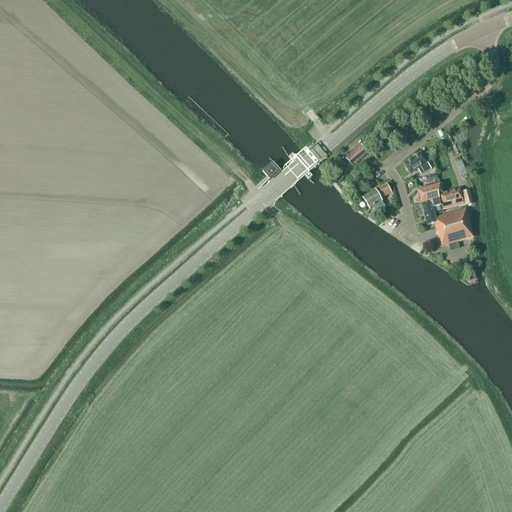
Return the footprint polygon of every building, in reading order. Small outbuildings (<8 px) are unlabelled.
[(360,145),(345,158),(352,167),(368,154),(360,145)] [(288,157),(308,180),(312,176),(292,153),(288,157)] [(417,170),(420,173),(430,167),(421,153),(403,164),(410,175),(417,170)] [(371,172),(378,178),(384,171),(377,165),(371,172)] [(277,172),(272,166),(265,173),(271,178),(277,172)] [(425,177),(427,183),(437,180),(436,174),(425,177)] [(371,175),(367,175),(364,177),(364,179),(364,180),(366,183),(371,183),(373,181),(373,179),(373,177),(371,175)] [(384,207),(381,202),(382,201),(381,199),(391,192),(385,184),(375,191),(375,190),(362,198),(370,210),(373,208),(376,213),(384,207)] [(421,205),(431,202),(432,208),(440,206),(437,195),(442,194),(440,185),(417,191),(421,205)] [(462,200),(459,190),(439,195),(441,205),(443,210),(463,205),(462,200)] [(462,193),(465,207),(472,205),(469,191),(462,193)] [(435,218),(433,212),(432,208),(431,202),(421,205),(427,226),(434,224),(439,239),(440,239),(442,247),(473,238),(465,210),(435,218)]
